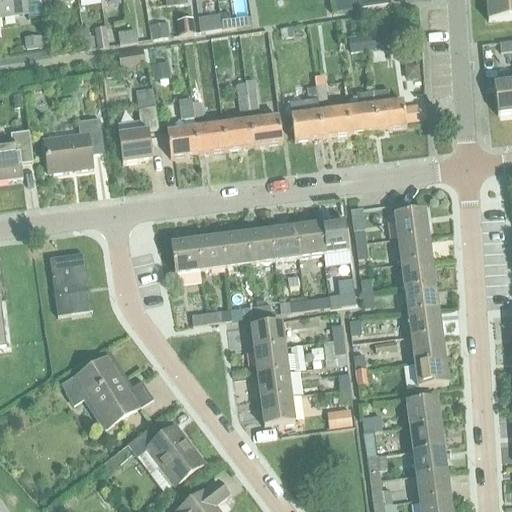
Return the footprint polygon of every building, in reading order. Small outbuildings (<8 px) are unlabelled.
[(0,0),(0,19),(29,15),(28,13),(26,0),(0,0)] [(40,0),(26,0),(28,13),(42,11),(40,0)] [(62,0),(41,0),(44,16),(54,14),(53,6),(56,5),(56,1),(62,0)] [(174,9),(172,0),(164,0),(166,10),(174,9)] [(172,0),(174,9),(187,7),(186,0),(172,0)] [(356,0),(335,4),(336,16),(357,12),(356,0)] [(356,0),(358,11),(391,6),(390,0),(356,0)] [(511,0),(485,0),(487,24),(511,21),(511,0)] [(250,20),(231,23),(230,15),(220,16),(222,33),(251,28),(250,20)] [(177,24),(177,27),(179,39),(196,37),(193,21),(177,24)] [(198,27),(200,36),(222,32),(221,23),(198,27)] [(167,25),(149,28),(152,43),(170,40),(167,25)] [(173,40),(179,39),(177,27),(171,28),(173,40)] [(94,31),(97,51),(109,49),(106,29),(94,31)] [(136,33),(127,35),(129,46),(138,45),(136,33)] [(129,46),(127,35),(118,36),(120,48),(129,46)] [(366,40),(367,53),(387,50),(404,48),(404,43),(403,35),(390,37),(366,40)] [(28,48),(46,48),(45,36),(28,36),(28,48)] [(95,51),(94,40),(84,41),(85,52),(95,51)] [(366,40),(349,42),(351,55),(367,53),(366,40)] [(212,41),(197,44),(193,44),(183,46),(185,58),(204,56),(206,64),(215,62),(212,41)] [(337,41),(320,44),(309,45),(310,53),(339,49),(337,41)] [(511,54),(511,43),(499,45),(500,56),(511,54)] [(142,53),(117,58),(119,71),(145,67),(142,53)] [(169,65),(151,67),(154,84),(171,81),(169,65)] [(314,80),(316,90),(318,104),(327,103),(324,79),(314,80)] [(245,85),(247,99),(249,114),(259,113),(255,83),(245,85)] [(511,116),(511,85),(493,88),(497,118),(511,116)] [(316,91),(307,92),(309,106),(318,105),(318,104),(316,91)] [(119,127),(120,137),(123,166),(153,162),(150,134),(158,133),(153,92),(141,93),(142,96),(137,96),(140,124),(119,127)] [(387,92),(374,94),(378,135),(406,131),(405,127),(425,124),(424,107),(403,110),(402,104),(389,106),(387,92)] [(360,111),(347,113),(350,138),(378,135),(374,94),(359,96),(360,111)] [(249,114),(247,99),(238,100),(240,115),(249,114)] [(194,121),(192,105),(192,103),(179,104),(181,123),(184,122),(185,133),(166,135),(170,161),(198,158),(195,132),(194,121)] [(201,104),(192,105),(194,121),(203,120),(201,104)] [(309,106),(289,109),(291,120),(290,120),(294,146),(322,142),(319,116),(318,105),(309,106)] [(347,113),(319,116),(322,142),(350,138),(347,113)] [(100,118),(77,122),(79,136),(45,140),(50,176),(93,170),(91,156),(105,154),(100,118)] [(279,121),(250,125),(254,151),(282,147),(279,121)] [(250,125),(223,128),(226,154),(254,151),(250,125)] [(223,128),(195,132),(198,158),(226,154),(223,128)] [(21,165),(34,163),(29,132),(8,134),(9,140),(0,141),(0,182),(23,179),(21,165)] [(395,218),(398,243),(428,239),(425,214),(395,218)] [(345,224),(320,227),(324,258),(349,255),(345,224)] [(320,227),(295,231),(299,261),(324,258),(320,227)] [(295,231),(271,234),(275,264),(299,261),(295,231)] [(355,234),(357,248),(366,247),(364,233),(355,234)] [(271,234),(246,237),(250,267),(275,264),(271,234)] [(246,237),(221,240),(225,271),(250,267),(246,237)] [(398,243),(401,268),(432,264),(428,239),(398,243)] [(221,240),(197,243),(201,274),(225,271),(221,240)] [(201,274),(197,243),(172,246),(176,277),(201,274)] [(366,247),(357,248),(359,263),(368,262),(366,247)] [(51,262),(59,319),(92,315),(84,257),(51,262)] [(401,268),(405,293),(435,289),(432,264),(401,268)] [(360,283),(362,298),(372,296),(370,282),(360,283)] [(405,293),(408,317),(438,313),(435,289),(405,293)] [(372,296),(362,298),(364,312),(374,311),(372,296)] [(355,297),(340,299),(341,310),(356,308),(355,297)] [(329,300),(304,303),(306,314),(330,311),(329,300)] [(306,314),(304,303),(290,305),(291,316),(306,314)] [(270,308),(256,310),(257,321),(271,319),(270,308)] [(257,321),(256,310),(240,312),(242,323),(257,321)] [(408,317),(412,342),(442,338),(438,313),(408,317)] [(222,315),(207,317),(209,326),(223,325),(232,324),(231,314),(222,315)] [(209,326),(207,317),(194,319),(195,328),(209,326)] [(359,324),(349,325),(350,340),(361,338),(359,324)] [(250,330),(254,356),(285,351),(281,326),(250,330)] [(332,343),(332,345),(344,344),(342,328),(327,330),(328,339),(325,340),(325,344),(332,343)] [(412,342),(415,366),(445,362),(442,338),(412,342)] [(293,369),(308,369),(308,344),(293,344),(293,369)] [(344,344),(332,345),(333,346),(321,348),(322,360),(334,358),(335,360),(346,358),(344,344)] [(397,353),(396,344),(374,347),(375,356),(397,353)] [(254,356),(257,380),(288,376),(285,351),(254,356)] [(353,359),(355,374),(366,373),(364,358),(353,359)] [(98,427),(103,434),(154,403),(143,385),(129,393),(113,368),(117,366),(113,359),(62,391),(74,410),(87,402),(101,426),(98,427)] [(445,362),(415,366),(418,391),(449,387),(445,362)] [(366,373),(355,374),(357,389),(368,387),(366,373)] [(257,380),(260,405),(291,401),(288,376),(257,380)] [(338,379),(340,394),(351,393),(349,377),(338,379)] [(351,393),(340,394),(341,408),(352,407),(351,393)] [(291,401),(260,405),(263,430),(294,426),(291,401)] [(406,406),(409,430),(440,426),(437,402),(406,406)] [(349,414),(326,417),(329,433),(352,430),(349,414)] [(362,423),(364,438),(374,436),(382,435),(380,420),(362,423)] [(409,430),(413,455),(443,451),(440,426),(409,430)] [(156,429),(129,449),(138,461),(149,452),(176,489),(204,468),(177,431),(164,440),(156,429)] [(377,460),(374,436),(364,438),(367,462),(377,461),(377,460)] [(413,455),(416,480),(447,475),(443,451),(413,455)] [(385,459),(377,460),(377,461),(367,462),(370,487),(380,485),(379,474),(387,473),(385,460),(385,459)] [(416,480),(419,504),(450,500),(447,475),(416,480)] [(370,487),(373,511),(384,510),(383,509),(392,507),(390,493),(382,494),(380,485),(370,487)] [(218,511),(217,509),(229,500),(219,487),(207,497),(205,495),(182,511),(218,511)] [(419,504),(420,511),(451,511),(450,500),(419,504)]
